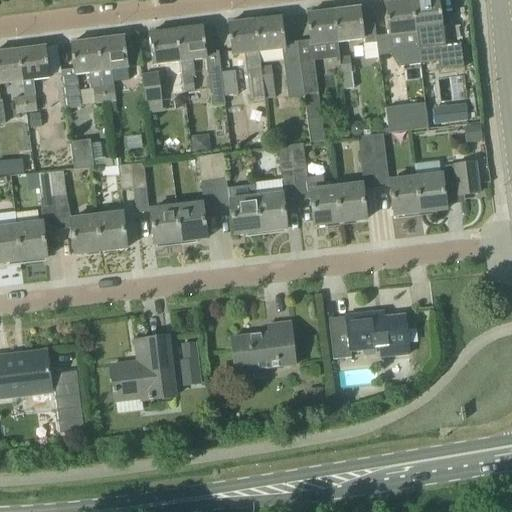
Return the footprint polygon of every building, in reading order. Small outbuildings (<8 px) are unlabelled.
[(438,0),(416,0),(412,1),(418,49),(437,47),(440,69),(463,66),(460,43),(444,45),(438,0)] [(420,63),(418,49),(412,1),(385,4),(389,35),(375,37),(378,56),(390,55),(396,66),(409,64),(420,63)] [(332,10),(337,42),(364,39),(360,7),(332,10)] [(306,14),(310,41),(297,42),(302,79),(304,95),(317,94),(313,62),(338,58),(337,42),(332,10),(306,14)] [(259,52),(281,49),(285,48),(284,44),(281,17),(254,20),(258,52),(259,52)] [(258,52),(254,20),(227,23),(232,55),(244,53),(246,71),(249,70),(251,85),(263,84),(261,67),(259,52),(258,52)] [(175,30),(183,92),(193,91),(191,79),(195,78),(193,60),(206,58),(207,58),(206,54),(202,27),(175,30)] [(183,92),(175,30),(149,33),(152,65),(168,63),(170,79),(171,78),(173,93),(183,92)] [(114,100),(110,70),(128,68),(124,37),(96,40),(104,102),(114,100)] [(104,102),(96,40),(70,43),(74,69),(60,71),(65,110),(81,108),(76,74),(88,73),(90,90),(92,90),(94,103),(104,102)] [(304,95),(302,79),(297,42),(284,44),(285,48),(281,49),(288,97),(304,95)] [(21,81),(23,97),(25,112),(36,111),(34,95),(32,80),(49,77),(45,46),(17,50),(21,81)] [(0,83),(21,81),(17,50),(0,51),(0,83)] [(207,58),(206,58),(212,106),(224,105),(223,96),(220,73),(217,52),(206,54),(207,58)] [(349,56),(339,57),(343,89),(353,88),(351,73),(355,73),(353,57),(349,57),(349,56)] [(275,98),(272,81),(271,66),(261,67),(263,84),(264,100),(275,98)] [(220,73),(223,96),(237,94),(234,71),(220,73)] [(140,76),(146,114),(163,112),(157,73),(140,76)] [(264,100),(263,84),(251,85),(253,101),(264,100)] [(25,112),(23,97),(12,98),(14,113),(25,112)] [(424,104),(385,109),(388,134),(427,129),(424,104)] [(435,125),(467,121),(465,104),(432,109),(435,125)] [(30,129),(41,128),(39,113),(28,114),(30,129)] [(320,117),(307,118),(310,143),(323,142),(320,117)] [(352,123),(349,127),(349,133),(354,137),(360,136),(363,131),(363,126),(359,122),(352,123)] [(382,135),(371,136),(369,136),(373,162),(385,160),(382,135)] [(360,164),(373,162),(369,136),(357,138),(360,164)] [(73,170),(93,168),(90,140),(70,143),(73,170)] [(293,172),(305,170),(302,144),(290,146),(293,172)] [(280,173),(293,172),(290,146),(277,147),(280,173)] [(214,182),(226,180),(224,171),(229,170),(227,160),(223,160),(223,155),(211,156),(214,182)] [(201,183),(214,182),(211,156),(198,158),(201,183)] [(104,159),(102,159),(103,167),(112,166),(111,158),(104,159)] [(442,176),(416,179),(420,213),(446,210),(443,184),(457,183),(458,196),(478,194),(474,163),(445,167),(441,171),(442,176)] [(130,165),(133,190),(133,191),(148,190),(145,164),(130,165)] [(130,165),(117,167),(120,192),(133,190),(130,165)] [(50,173),(53,197),(66,196),(63,172),(50,173)] [(40,198),(53,197),(50,173),(37,174),(40,198)] [(339,223),(335,189),(324,190),(322,176),(306,178),(308,193),(310,193),(314,226),(339,223)] [(420,213),(416,179),(389,183),(394,216),(420,213)] [(362,185),(335,189),(339,223),(366,220),(362,185)] [(282,195),(255,199),(259,233),(286,229),(282,195)] [(255,199),(230,202),(234,236),(259,233),(255,199)] [(176,208),(180,242),(206,239),(202,205),(176,208)] [(150,211),(150,212),(154,245),(180,242),(176,208),(150,211)] [(123,214),(96,217),(100,252),(126,249),(123,214)] [(100,252),(96,217),(70,220),(74,255),(100,252)] [(42,224),(16,227),(20,261),(47,258),(42,224)] [(0,263),(20,261),(16,227),(0,228),(0,263)] [(329,324),(331,344),(332,360),(351,358),(350,352),(379,349),(380,359),(410,356),(409,348),(407,348),(404,316),(384,317),(384,312),(345,316),(346,322),(329,324)] [(261,340),(250,341),(250,336),(231,338),(235,373),(294,365),(289,323),(267,326),(268,334),(260,335),(261,340)] [(174,398),(167,338),(135,342),(138,363),(110,367),(114,405),(174,398)] [(0,357),(0,398),(24,396),(26,411),(52,408),(50,393),(45,352),(0,357)]
